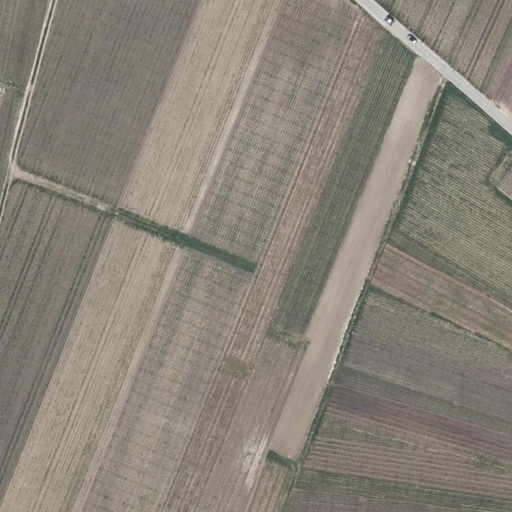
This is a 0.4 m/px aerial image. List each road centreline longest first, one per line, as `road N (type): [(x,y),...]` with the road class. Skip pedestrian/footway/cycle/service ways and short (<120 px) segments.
road 1 (track): [(444,71),(287,511)]
road 2 (track): [(55,0),(0,213)]
road 3 (unclassified): [(511,130),(361,0)]
